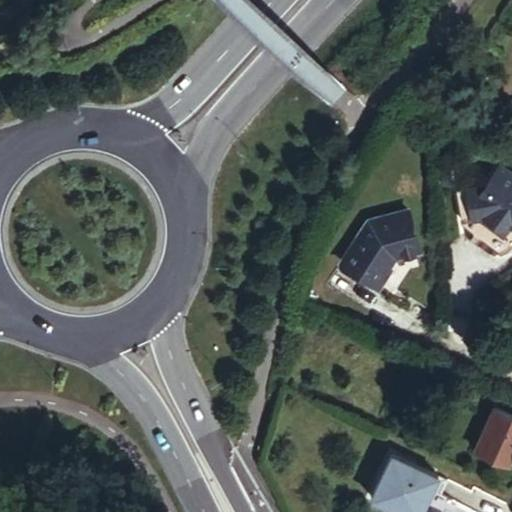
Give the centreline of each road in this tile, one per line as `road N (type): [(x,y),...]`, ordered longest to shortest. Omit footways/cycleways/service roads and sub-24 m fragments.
road 1 (trunk): [(185,210),(208,143),(335,0)]
road 2 (tertiary): [(244,511),(173,355),(160,302)]
road 3 (tertiary): [(84,337),(160,427),(203,511)]
road 4 (trunk): [(266,0),(151,122),(127,136)]
road 5 (primary): [(127,136),(58,129),(25,142),(0,165)]
